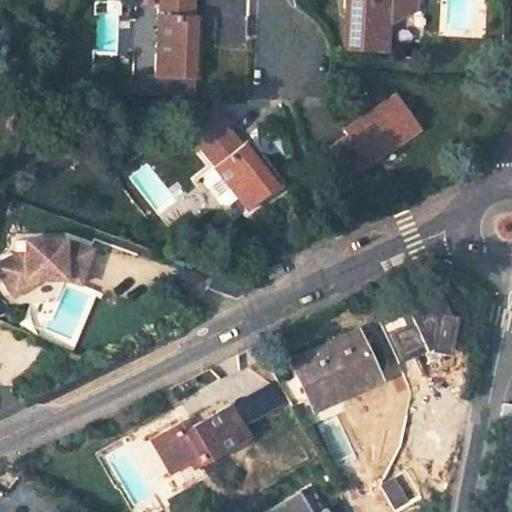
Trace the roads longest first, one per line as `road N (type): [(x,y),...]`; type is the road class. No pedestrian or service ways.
road 1 (tertiary): [(0,437),(357,267),(464,229)]
road 2 (unclassified): [(468,511),(511,282)]
